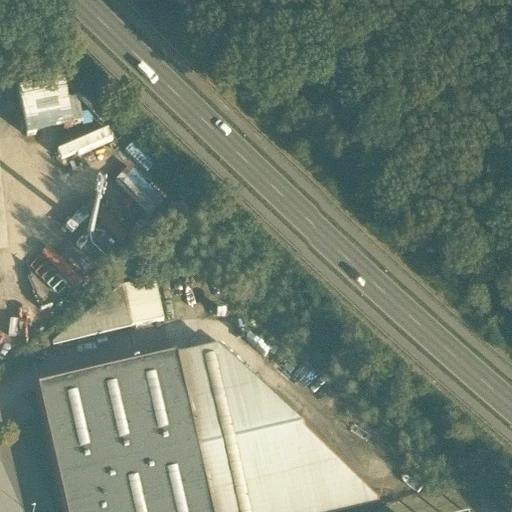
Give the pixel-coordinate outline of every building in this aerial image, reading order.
[(53,96),(56,129),(76,127),(75,101),(62,102),(62,95),(53,96)] [(20,136),(29,136),(26,99),(17,99),(20,136)] [(140,220),(157,205),(123,169),(106,185),(140,220)] [(117,206),(107,217),(92,204),(85,212),(119,243),(136,224),(117,206)] [(121,289),(121,290),(130,330),(163,323),(153,282),(121,289)] [(53,348),(130,330),(121,290),(119,290),(86,318),(52,345),(53,348)] [(17,337),(38,337),(39,307),(17,306),(17,337)] [(217,350),(174,359),(208,511),(363,511),(380,508),(380,506),(217,350)] [(63,511),(208,511),(174,359),(36,390),(63,511)]
